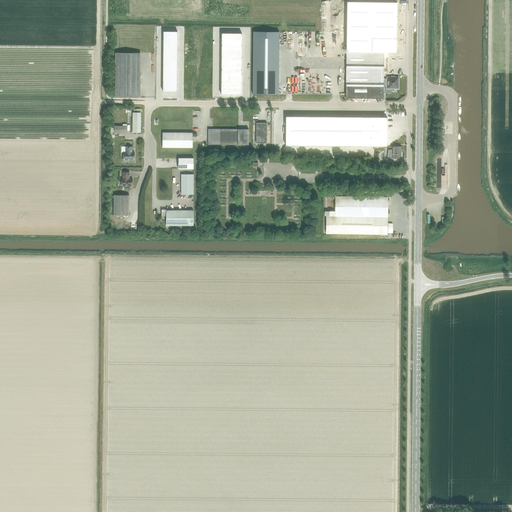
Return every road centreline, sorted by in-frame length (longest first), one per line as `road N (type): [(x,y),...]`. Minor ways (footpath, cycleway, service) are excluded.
road 1 (unclassified): [(146,156),(148,104),(409,105)]
road 2 (secondary): [(415,511),(417,287)]
road 3 (unknown): [(297,104),(300,140),(346,148),(394,141),(398,105)]
road 4 (unclassified): [(418,199),(451,192),(452,102),(446,90),(419,87)]
